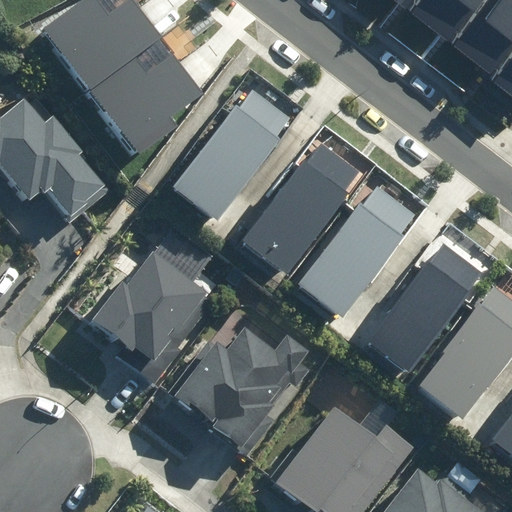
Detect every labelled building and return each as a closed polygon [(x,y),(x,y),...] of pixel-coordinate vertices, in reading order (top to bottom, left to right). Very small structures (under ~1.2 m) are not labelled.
[(84,0),(45,27),(136,155),(177,127),(171,118),(201,97),(132,0),(128,0),(110,13),(100,0),(84,0)] [(407,0),(379,0),(397,13),(407,0)] [(477,0),(413,0),(402,16),(443,46),(477,0)] [(481,77),(511,35),(511,0),(479,0),(444,49),(481,77)] [(511,48),(488,78),(511,97),(511,48)] [(174,188),(217,220),(294,120),(251,87),(174,188)] [(0,171),(26,205),(42,193),(69,228),(112,195),(38,99),(25,109),(21,103),(0,118),(0,171)] [(320,141),(243,241),(286,273),(363,174),(320,141)] [(378,186),(301,285),(343,318),(420,218),(378,186)] [(486,255),(453,229),(446,238),(478,265),(486,255)] [(444,243),(364,344),(406,377),(485,276),(444,243)] [(152,366),(204,296),(148,254),(121,289),(117,286),(88,324),(131,356),(133,353),(152,366)] [(511,299),(496,287),(419,387),(461,419),(511,354),(511,299)] [(263,415),(304,354),(282,337),(271,352),(240,331),(224,355),(210,345),(171,403),(182,411),(184,409),(211,428),(209,431),(249,458),(273,422),(263,415)] [(363,511),(409,449),(380,428),(378,431),(334,399),(270,488),(303,511),(363,511)] [(511,413),(492,439),(511,455),(511,413)] [(471,511),(467,508),(474,500),(441,474),(431,487),(413,473),(381,511),(471,511)]
